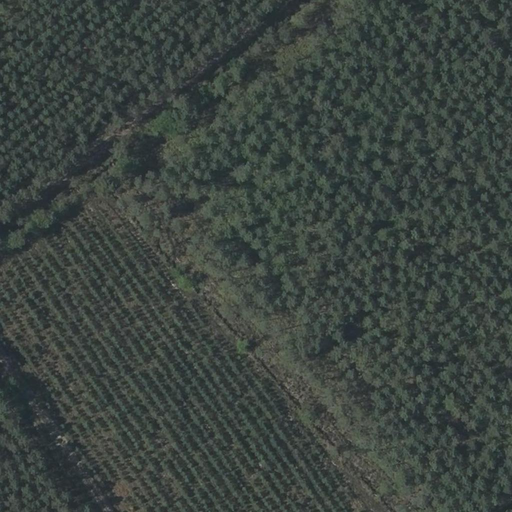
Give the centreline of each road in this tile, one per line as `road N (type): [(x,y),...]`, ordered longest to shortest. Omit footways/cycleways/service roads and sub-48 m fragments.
road 1 (track): [(291,0),(72,180),(0,225)]
road 2 (track): [(0,345),(112,511)]
